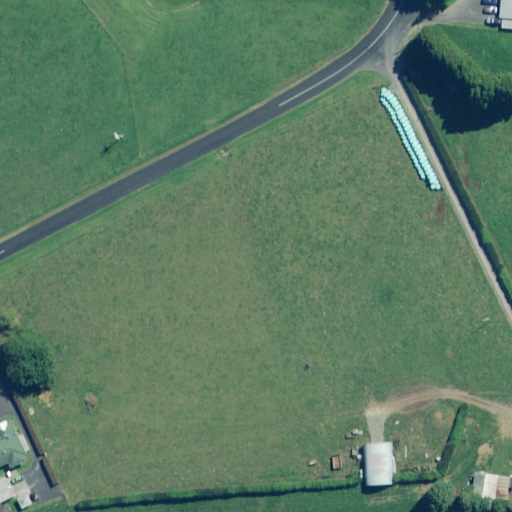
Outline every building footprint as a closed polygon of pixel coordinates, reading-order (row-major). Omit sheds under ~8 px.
[(511,0),(503,0),(501,29),(511,29),(511,0)] [(32,460),(12,420),(0,425),(0,431),(2,436),(0,437),(0,468),(12,463),(14,468),(32,460)] [(392,486),(391,445),(368,446),(369,487),(392,486)] [(511,484),(511,479),(479,472),(474,494),(508,502),(511,484)] [(36,505),(21,473),(0,482),(0,505),(19,497),(25,510),(36,505)]
